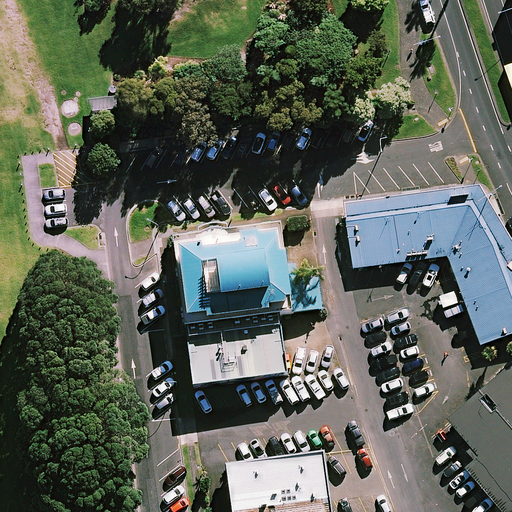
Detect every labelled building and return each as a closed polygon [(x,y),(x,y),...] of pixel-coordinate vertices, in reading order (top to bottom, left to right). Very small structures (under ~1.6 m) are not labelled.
[(114,97),(91,98),(92,136),(115,135),(114,113),(114,97)] [(353,206),(355,220),(481,204),(511,259),(511,229),(488,188),(353,206)] [(511,259),(481,204),(355,220),(361,270),(447,260),(452,259),(460,278),(489,347),(511,339),(511,259)] [(289,302),(279,232),(177,246),(187,316),(289,302)] [(282,311),(191,324),(199,379),(290,366),(282,311)] [(511,493),(511,370),(451,422),(483,459),(511,493)] [(332,511),(323,448),(222,462),(229,511),(332,511)]
